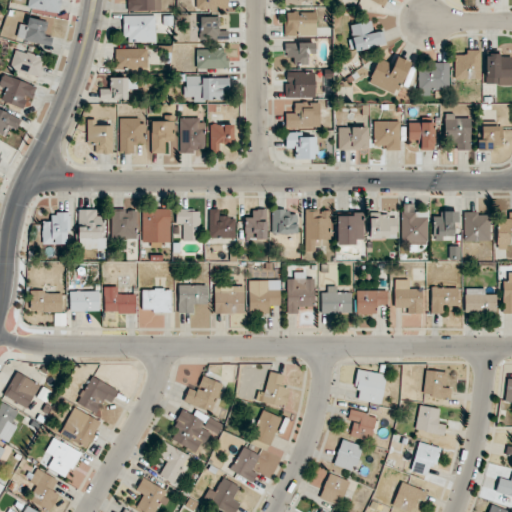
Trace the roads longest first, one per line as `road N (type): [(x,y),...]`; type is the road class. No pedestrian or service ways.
road 1 (residential): [(0,333),(52,346),(511,347)]
road 2 (residential): [(31,176),(511,176)]
road 3 (tertiary): [(0,318),(14,214),(76,77),(95,0)]
road 4 (residential): [(88,511),(147,408),(163,347)]
road 5 (residential): [(260,176),(258,0)]
road 6 (residential): [(275,511),(316,422),(325,347)]
road 7 (residential): [(455,511),(479,433),(487,348)]
